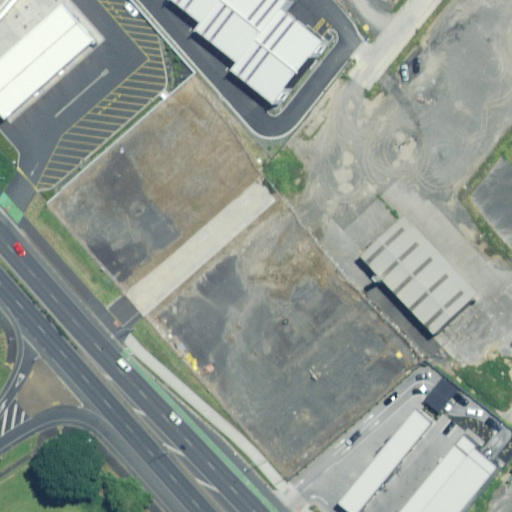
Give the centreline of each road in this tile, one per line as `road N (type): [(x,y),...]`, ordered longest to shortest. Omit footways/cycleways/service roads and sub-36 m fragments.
road 1 (secondary): [(0,232),(251,511)]
road 2 (secondary): [(191,511),(0,283)]
